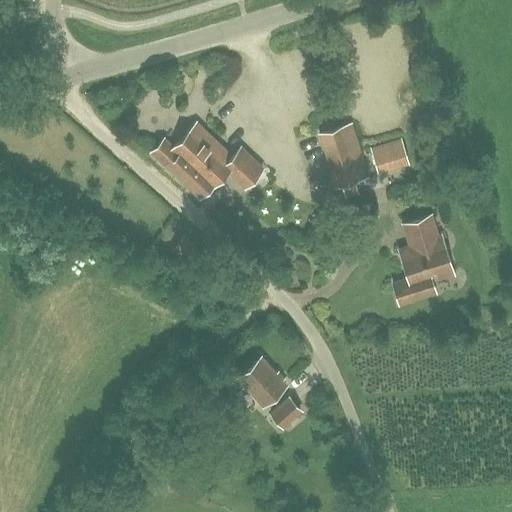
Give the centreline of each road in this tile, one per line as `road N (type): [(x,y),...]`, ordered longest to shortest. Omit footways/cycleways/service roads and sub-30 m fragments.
road 1 (unclassified): [(390,511),(329,368),(281,300),(81,115),(60,82)]
road 2 (unclassified): [(60,82),(320,0)]
